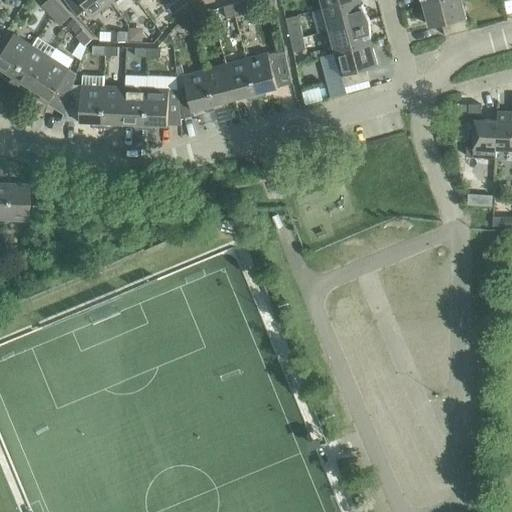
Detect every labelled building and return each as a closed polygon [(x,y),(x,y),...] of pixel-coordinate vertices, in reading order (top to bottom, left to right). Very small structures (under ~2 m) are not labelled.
[(49,0),(46,3),(54,13),(61,7),(54,0),(49,0)] [(110,2),(108,0),(63,0),(77,17),(87,9),(92,16),(110,2)] [(178,0),(172,0),(166,5),(174,15),(184,7),(178,0)] [(320,0),(323,8),(353,0),(320,0)] [(353,0),(323,8),(329,31),(369,20),(359,0),(353,0)] [(460,0),(443,0),(423,5),(429,28),(441,25),(444,36),(469,30),(460,0)] [(240,2),(231,5),(235,17),(243,15),(240,2)] [(235,17),(231,5),(223,7),(226,19),(235,17)] [(61,7),(54,13),(63,22),(69,16),(61,7)] [(198,14),(190,16),(193,28),(201,26),(198,14)] [(193,28),(190,16),(181,18),(185,31),(193,28)] [(73,20),(66,26),(68,29),(70,28),(75,23),(73,20)] [(329,31),(335,53),(371,43),(371,42),(369,20),(329,31)] [(287,28),(290,40),(303,37),(300,25),(287,28)] [(129,28),(129,41),(142,41),(142,29),(129,28)] [(81,42),(85,46),(91,40),(82,30),(76,36),(81,42)] [(111,32),(111,41),(127,42),(127,32),(111,32)] [(2,76),(10,81),(32,46),(13,34),(0,54),(0,68),(5,72),(2,76)] [(21,82),(31,88),(51,58),(56,49),(37,37),(32,46),(10,81),(18,86),(21,82)] [(303,37),(290,40),(293,52),(305,49),(303,37)] [(81,42),(72,54),(80,60),(86,47),(85,46),(81,42)] [(371,43),(335,53),(344,87),(369,81),(365,69),(377,66),(371,43)] [(92,55),(104,55),(105,47),(92,46),(92,55)] [(105,47),(104,55),(117,56),(117,47),(105,47)] [(135,57),(147,57),(148,48),(135,48),(135,57)] [(148,48),(147,57),(160,58),(160,49),(148,48)] [(268,53),(246,59),(257,99),(266,96),(264,91),(277,88),(268,53)] [(63,114),(71,85),(74,73),(51,58),(31,88),(41,95),(39,99),(63,114)] [(246,59),(225,64),(234,99),(246,96),(248,101),(257,99),(246,59)] [(225,64),(204,70),(215,110),(224,108),(223,102),(234,99),(225,64)] [(180,67),(175,68),(176,78),(177,89),(185,87),(183,76),(180,67)] [(177,89),(177,90),(180,119),(193,116),(192,111),(205,107),(206,112),(215,110),(204,70),(183,76),(185,87),(177,89)] [(92,127),(101,128),(103,87),(102,87),(103,77),(81,76),(81,86),(71,85),(63,114),(61,121),(92,122),(92,127)] [(111,123),(123,124),(125,87),(103,87),(101,128),(111,128),(111,123)] [(135,129),(144,130),(146,88),(125,87),(123,124),(135,124),(135,129)] [(146,88),(144,130),(154,130),(154,125),(167,126),(167,125),(181,126),(180,119),(177,90),(146,88)] [(496,158),(496,149),(497,121),(496,121),(481,120),(481,105),(469,104),(466,157),(496,158)] [(496,149),(511,149),(511,112),(497,112),(496,121),(497,121),(496,149)] [(6,162),(4,219),(26,220),(28,183),(14,183),(15,162),(6,162)] [(53,210),(67,210),(68,185),(54,185),(53,210)] [(481,195),(480,207),(492,207),(493,195),(481,195)]
